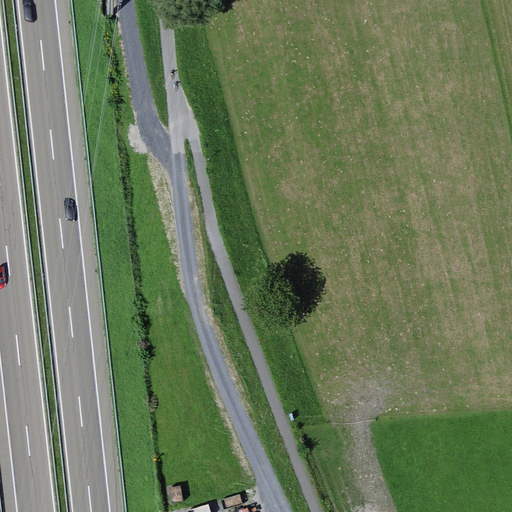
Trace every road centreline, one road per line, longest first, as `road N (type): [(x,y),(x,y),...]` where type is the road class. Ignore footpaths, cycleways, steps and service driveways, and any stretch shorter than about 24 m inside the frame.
road 1 (track): [(169,0),(177,93),(199,136),(221,239),(320,511)]
road 2 (motorway): [(95,511),(41,0)]
road 3 (track): [(284,511),(199,313),(185,240),(177,93)]
road 4 (motorway): [(0,169),(38,511)]
road 5 (track): [(125,0),(145,118),(180,170)]
